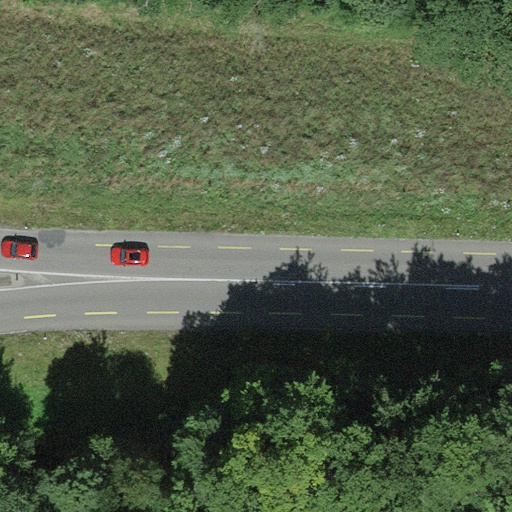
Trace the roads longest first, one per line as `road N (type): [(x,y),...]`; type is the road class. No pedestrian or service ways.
road 1 (primary): [(143,279),(511,291)]
road 2 (primary): [(143,279),(0,252)]
road 3 (primary): [(0,306),(143,279)]
